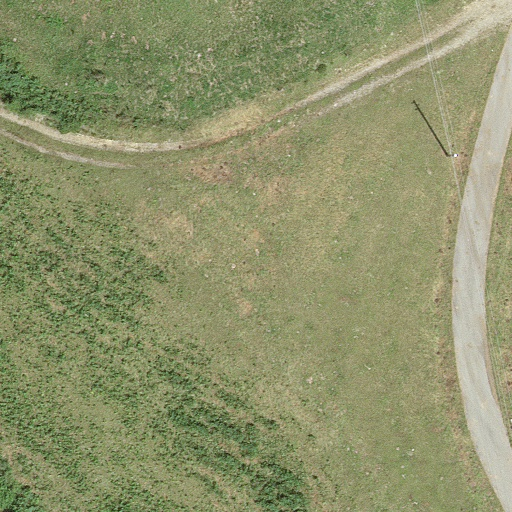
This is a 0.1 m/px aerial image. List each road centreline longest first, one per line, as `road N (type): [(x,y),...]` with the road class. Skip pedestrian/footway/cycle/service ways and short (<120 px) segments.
road 1 (track): [(0,126),(42,148),(129,160),(215,155),(507,0)]
road 2 (track): [(511,490),(481,416),(468,357),(466,285),(488,154),(511,75)]
